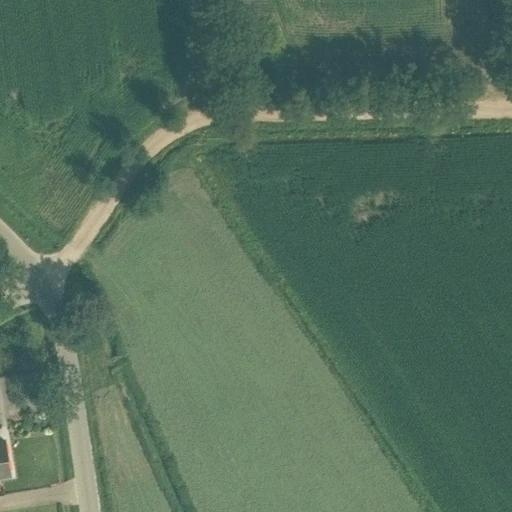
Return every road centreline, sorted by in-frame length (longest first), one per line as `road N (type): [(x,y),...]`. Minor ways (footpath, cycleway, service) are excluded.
road 1 (track): [(0,307),(76,246),(152,151),(188,129),(222,121),(511,112)]
road 2 (unclassified): [(90,511),(64,325),(42,279),(0,237)]
